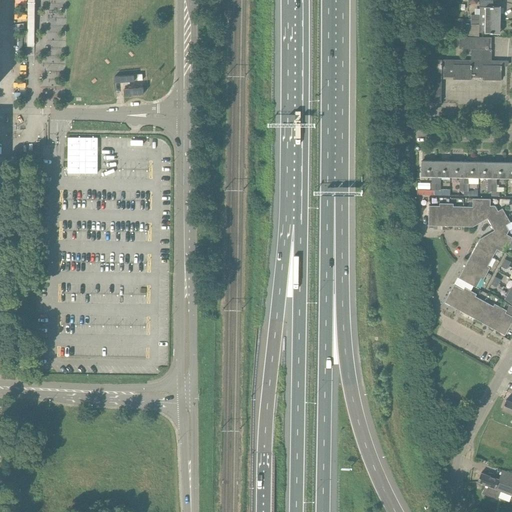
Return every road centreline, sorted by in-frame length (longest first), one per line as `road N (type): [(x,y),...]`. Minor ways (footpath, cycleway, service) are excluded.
road 1 (motorway): [(394,511),(364,444),(345,364),(327,192)]
road 2 (residential): [(510,357),(436,311),(472,234),(421,234),(410,192),(411,135)]
road 3 (motorway): [(323,511),(327,192)]
road 4 (motorway): [(300,224),(274,333),(263,511)]
road 5 (motorway): [(300,224),(296,511)]
road 6 (tertiary): [(187,396),(187,116)]
road 7 (motorway): [(300,0),(300,224)]
road 8 (motorway): [(327,192),(328,0)]
road 9 (tertiary): [(187,396),(0,388)]
road 10 (unclassified): [(0,112),(187,116)]
road 11 (residential): [(458,511),(459,456),(510,357)]
